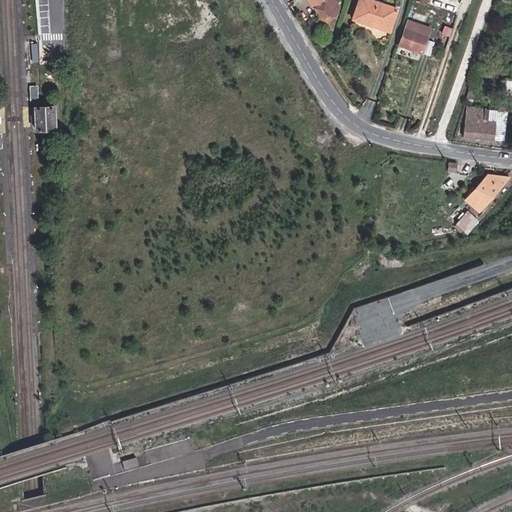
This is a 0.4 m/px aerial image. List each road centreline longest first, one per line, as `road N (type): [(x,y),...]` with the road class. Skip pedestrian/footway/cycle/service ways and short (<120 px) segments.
road 1 (residential): [(271,0),(333,107),(358,131),(388,146),(511,158)]
road 2 (track): [(438,150),(489,0)]
